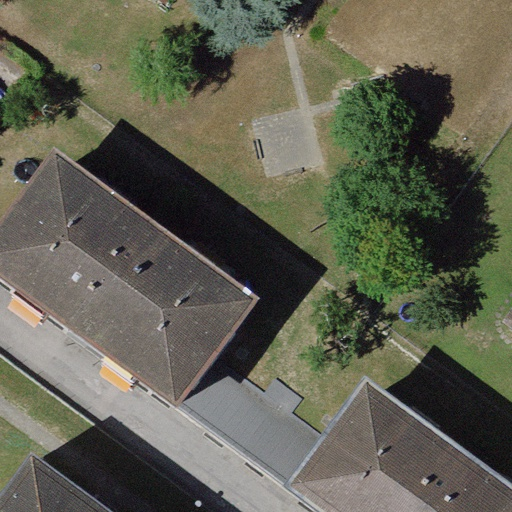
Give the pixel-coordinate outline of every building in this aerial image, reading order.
[(264,297),(60,147),(0,228),(0,265),(186,403),(227,347),(264,297)] [(186,403),(242,444),(294,375),(281,365),(270,379),(227,347),(186,403)] [(242,444),(295,483),(337,427),(298,398),(308,385),(294,375),(242,444)] [(511,511),(511,480),(373,378),(337,427),(295,483),(333,511),(511,511)] [(113,511),(39,455),(0,506),(0,511),(113,511)]
